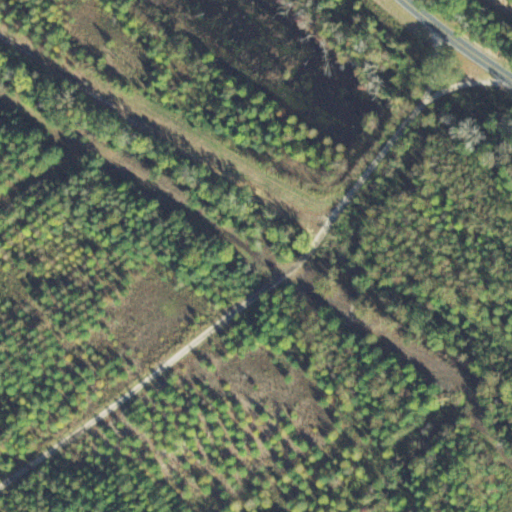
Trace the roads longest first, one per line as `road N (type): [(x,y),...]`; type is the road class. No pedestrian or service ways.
road 1 (track): [(0,486),(304,259),(432,85),(438,29)]
road 2 (residential): [(511,78),(409,0)]
